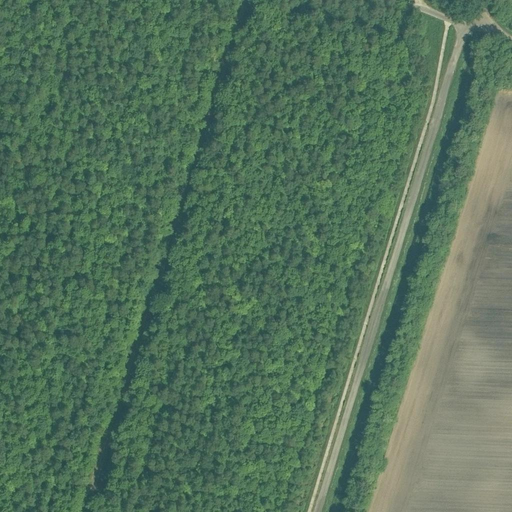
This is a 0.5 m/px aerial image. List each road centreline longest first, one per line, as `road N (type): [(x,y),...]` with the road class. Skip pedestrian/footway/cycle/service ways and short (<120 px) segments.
road 1 (track): [(87,511),(247,0)]
road 2 (track): [(471,44),(323,511)]
